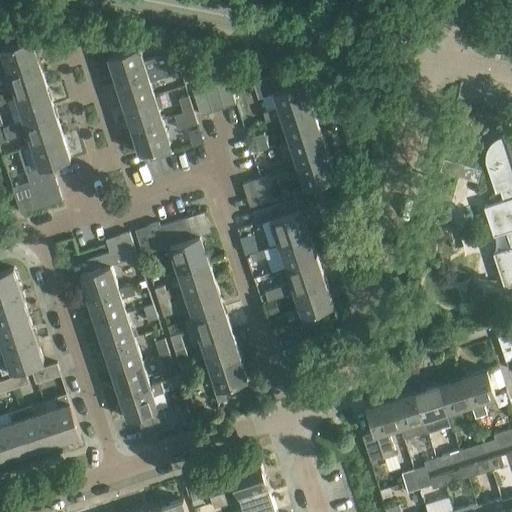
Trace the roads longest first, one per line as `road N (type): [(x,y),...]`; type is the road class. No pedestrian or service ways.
road 1 (residential): [(290,416),(326,403),(342,383),(444,60)]
road 2 (tertiary): [(444,60),(156,0)]
road 3 (residential): [(34,229),(113,471)]
road 4 (residential): [(290,416),(213,199)]
road 5 (residential): [(113,471),(290,416)]
road 6 (residential): [(96,164),(118,157),(76,28),(55,35)]
road 7 (residential): [(55,35),(96,164)]
road 8 (residential): [(213,199),(185,191),(90,216)]
